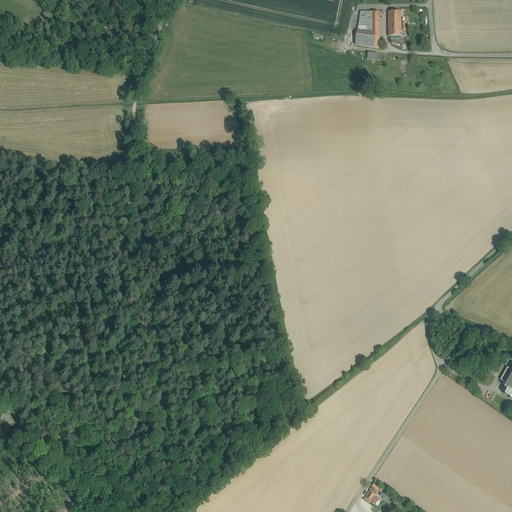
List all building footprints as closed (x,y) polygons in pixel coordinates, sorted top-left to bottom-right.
[(380,47),(380,12),(360,11),(360,20),(363,21),(363,26),(357,26),(357,39),(363,39),(363,47),(380,47)] [(403,11),(389,11),(390,36),(408,36),(408,22),(403,22),(403,11)] [(507,384),(511,374),(511,370),(507,368),(501,380),(507,384)] [(369,490),(371,491),(373,493),(376,488),(377,490),(380,487),(374,482),(369,490)] [(371,491),(365,499),(371,503),(372,503),(375,497),(377,495),(373,493),(371,491)] [(380,496),(390,503),(394,498),(386,493),(383,496),(381,495),(380,496)]
